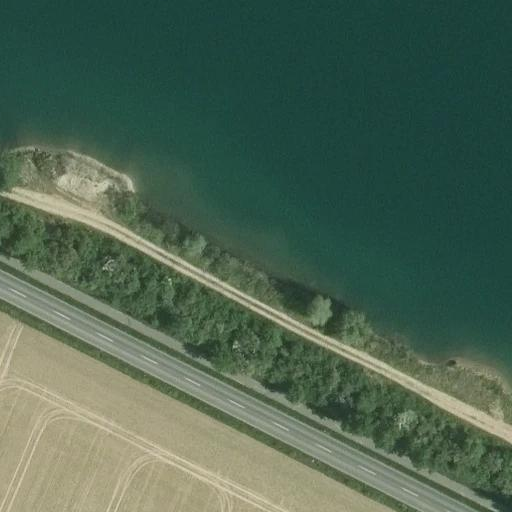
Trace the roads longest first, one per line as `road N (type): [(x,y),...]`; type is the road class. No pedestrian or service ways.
road 1 (track): [(511,434),(80,205),(43,203),(0,186)]
road 2 (tertiary): [(455,511),(0,280)]
